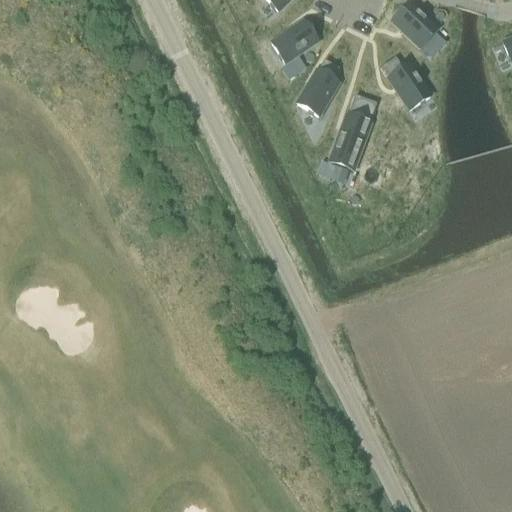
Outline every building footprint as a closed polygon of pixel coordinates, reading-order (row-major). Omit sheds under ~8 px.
[(263,0),(266,2),(277,14),(291,0),(263,0)] [(408,7),(391,25),(399,32),(400,33),(402,35),(419,51),(434,35),(436,33),(408,7)] [(287,35),(270,46),(284,66),(297,57),(316,45),(302,24),(291,32),(289,33),(287,35)] [(434,35),(419,51),(430,61),(445,46),(434,35)] [(511,41),(502,45),(511,68),(511,67),(511,41)] [(298,60),(280,72),(288,83),(306,71),(298,60)] [(395,60),(380,70),(388,81),(387,82),(393,90),(394,92),(395,94),(409,113),(429,100),(408,68),(402,72),(395,60)] [(306,90),(296,107),(317,119),(326,104),(337,86),(331,83),(338,71),(323,63),(316,74),(308,86),(307,88),(306,90)] [(330,164),(329,165),(330,166),(351,173),(352,174),(352,173),(356,163),(369,128),(368,127),(376,107),(354,99),(346,119),(343,128),(342,130),(341,131),(333,154),(330,164)] [(348,174),(321,164),(316,177),(343,187),(348,174)]
